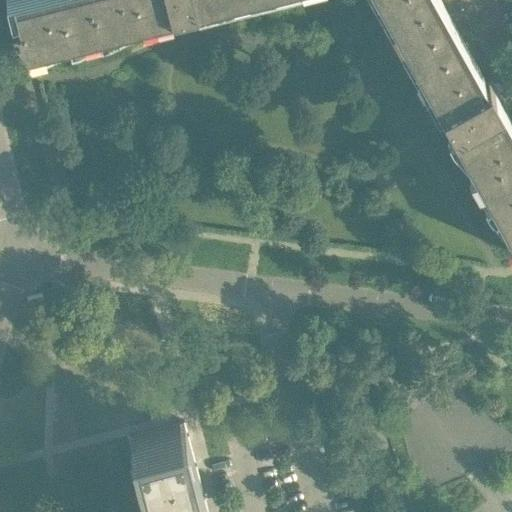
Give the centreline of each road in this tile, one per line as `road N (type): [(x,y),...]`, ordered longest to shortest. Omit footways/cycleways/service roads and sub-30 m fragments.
road 1 (residential): [(17,256),(271,296)]
road 2 (residential): [(271,296),(511,321)]
road 3 (residential): [(304,435),(271,296)]
